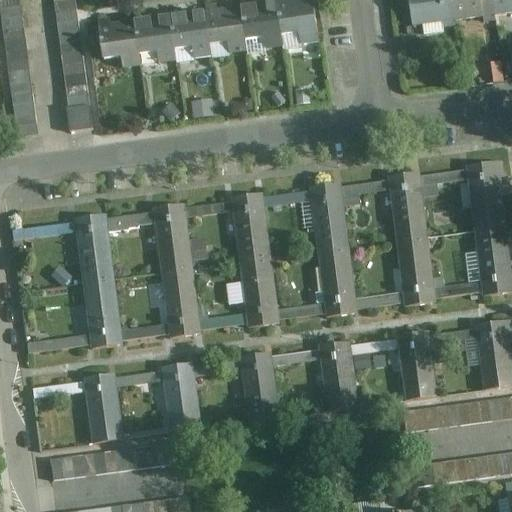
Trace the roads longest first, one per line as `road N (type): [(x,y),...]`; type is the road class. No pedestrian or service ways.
road 1 (residential): [(377,121),(0,172)]
road 2 (residential): [(0,294),(29,511)]
road 3 (residential): [(511,101),(377,121)]
road 4 (residential): [(361,0),(377,121)]
